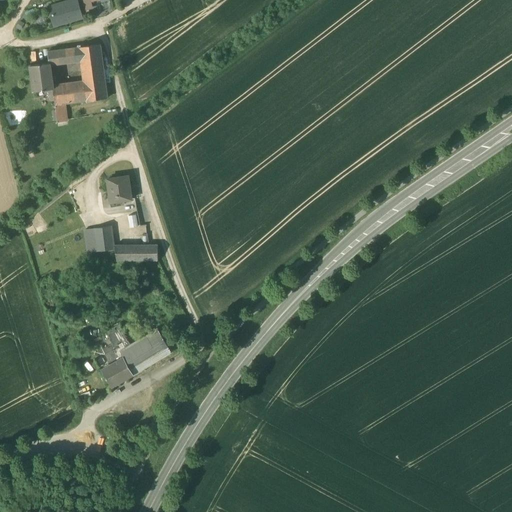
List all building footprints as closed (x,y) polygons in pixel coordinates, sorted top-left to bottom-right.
[(93,8),(91,3),(90,0),(83,0),(86,10),(93,8)] [(50,8),(55,26),(81,18),(76,1),(50,8)] [(20,31),(24,24),(19,21),(15,28),(20,31)] [(80,62),(83,81),(86,101),(108,98),(100,45),(79,48),(80,62)] [(62,64),(80,62),(79,48),(60,50),(62,64)] [(50,65),(62,64),(60,50),(48,52),(49,63),(50,63),(50,65)] [(29,66),(33,92),(48,89),(53,89),(53,85),(50,65),(50,63),(49,63),(29,66)] [(53,89),(54,100),(55,105),(65,104),(86,101),(83,81),(53,85),(53,89)] [(67,120),(65,104),(55,105),(57,122),(67,120)] [(107,179),(110,203),(119,201),(131,199),(128,176),(107,179)] [(94,229),(97,252),(114,250),(114,246),(111,227),(94,229)] [(88,253),(97,252),(94,229),(85,230),(88,253)] [(158,245),(114,246),(114,250),(116,261),(158,261),(158,245)] [(124,356),(125,357),(131,354),(127,347),(116,327),(109,331),(117,347),(110,351),(115,360),(124,356)] [(158,329),(127,347),(131,354),(125,357),(133,373),(171,351),(158,329)] [(102,368),(111,385),(133,373),(125,357),(124,356),(115,360),(102,368)]
